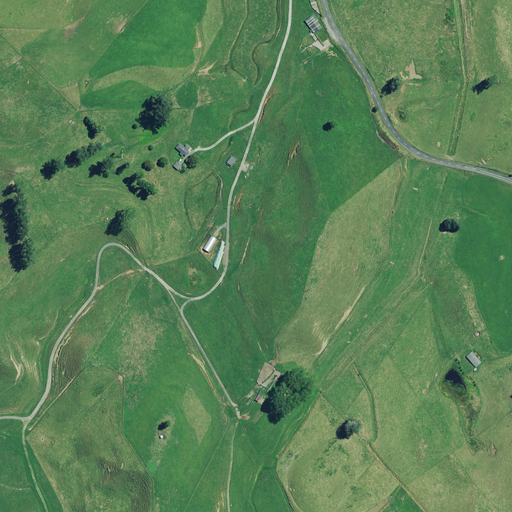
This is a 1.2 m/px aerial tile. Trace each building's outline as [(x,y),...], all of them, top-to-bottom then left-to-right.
[(304,21),(310,29),(309,30),(310,33),(312,31),(313,34),(322,28),(313,15),(304,21)] [(184,147),(179,143),(175,148),(181,152),(179,154),(182,156),(183,155),(185,156),(189,152),(188,151),(190,147),(186,144),(184,147)] [(236,159),(231,156),(226,164),(230,167),(236,159)] [(181,166),(177,162),(173,166),(178,170),(181,166)] [(481,363),(472,352),(466,357),(475,368),(481,363)] [(263,395),(259,393),(255,400),(258,402),(261,397),(262,397),(263,395)]
